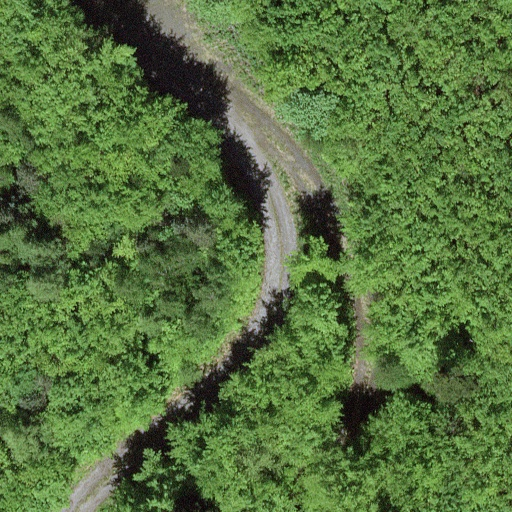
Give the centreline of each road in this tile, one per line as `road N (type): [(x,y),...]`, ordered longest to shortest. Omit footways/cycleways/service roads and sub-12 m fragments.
road 1 (track): [(91,0),(248,155),(280,226),(282,299),(219,386),(74,511)]
road 2 (track): [(194,102),(299,166),(365,315),(368,361),(358,417),(318,511)]
